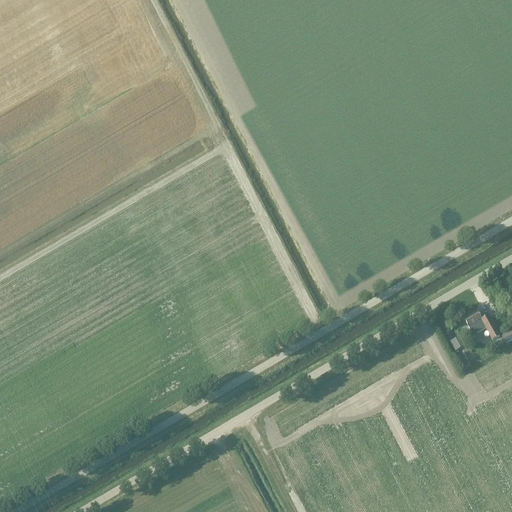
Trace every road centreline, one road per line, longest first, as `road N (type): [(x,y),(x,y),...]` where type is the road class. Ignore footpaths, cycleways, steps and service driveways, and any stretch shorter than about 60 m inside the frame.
road 1 (unclassified): [(511,221),(20,511)]
road 2 (unclassified): [(84,511),(511,260)]
